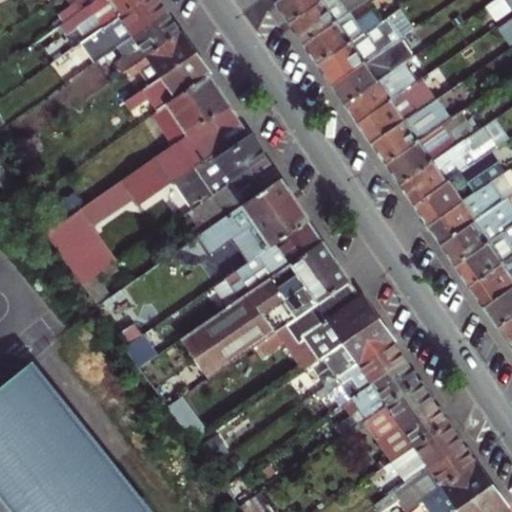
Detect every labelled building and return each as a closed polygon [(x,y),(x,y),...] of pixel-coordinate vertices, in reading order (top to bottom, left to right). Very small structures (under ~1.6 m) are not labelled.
[(86,37),(139,0),(95,0),(87,6),(61,24),(67,34),(78,26),(86,37)] [(129,38),(168,12),(161,1),(159,0),(139,0),(86,37),(82,40),(97,61),(129,38)] [(286,11),(292,21),(323,0),(280,0),(279,1),(286,11)] [(300,32),(307,42),(353,10),(367,0),(323,0),(292,21),(300,32)] [(511,11),(511,2),(510,0),(497,0),(490,5),(500,19),(511,11)] [(328,73),(335,83),(404,36),(416,28),(402,8),(384,21),(371,30),(321,64),(328,73)] [(314,53),(321,64),(371,30),(384,21),(377,10),(361,21),(353,10),(307,42),(314,53)] [(129,67),(181,32),(174,21),(168,12),(129,38),(138,51),(125,61),(129,67)] [(165,73),(197,51),(190,40),(183,30),(181,32),(129,67),(135,75),(156,60),(165,73)] [(342,94),(348,102),(405,63),(416,55),(404,36),(335,83),(342,94)] [(158,109),(211,71),(205,62),(197,51),(165,73),(126,100),(132,108),(149,96),(158,109)] [(354,111),(361,121),(407,89),(417,82),(405,63),(348,102),(354,111)] [(172,143),(231,102),(221,87),(211,71),(158,109),(152,113),(172,143)] [(383,153),(389,162),(434,131),(462,112),(458,106),(443,116),(439,110),(470,88),(464,81),(438,99),(375,142),(383,153)] [(369,133),(375,142),(438,99),(433,90),(415,102),(407,89),(361,121),(369,133)] [(224,186),(268,156),(251,131),(231,102),(172,143),(91,200),(102,216),(133,193),(144,209),(178,185),(194,207),(224,186)] [(396,172),(402,182),(454,147),(450,141),(444,145),(434,131),(389,162),(396,172)] [(410,192),(417,203),(484,157),(470,136),(454,147),(402,182),(410,192)] [(230,214),(283,178),(277,169),(268,156),(224,186),(234,200),(225,206),(230,214)] [(424,214),(431,224),(495,181),(500,177),(486,156),(484,157),(417,203),(424,214)] [(15,185),(0,163),(0,182),(7,192),(15,185)] [(229,239),(245,263),(310,219),(311,218),(300,200),(284,177),(283,178),(230,214),(177,250),(199,256),(205,252),(207,254),(229,239)] [(437,232),(445,243),(508,200),(495,181),(431,224),(437,232)] [(452,254),(458,263),(511,226),(511,197),(508,200),(445,243),(452,254)] [(81,207),(48,229),(84,282),(118,259),(81,207)] [(258,285),(273,275),(325,240),(317,230),(310,219),(245,263),(243,264),(258,285)] [(466,274),(473,284),(511,256),(511,226),(458,263),(466,274)] [(273,275),(300,313),(351,278),(338,260),(325,240),(273,275)] [(479,294),(487,305),(511,287),(511,256),(473,284),(479,294)] [(303,369),(326,353),(378,317),(364,297),(351,278),(300,313),(277,329),(253,345),(262,358),(285,343),(303,369)] [(494,315),(500,324),(511,316),(511,287),(487,305),(494,315)] [(251,290),(183,337),(210,375),(253,345),(277,329),(251,290)] [(508,335),(511,341),(511,316),(500,324),(508,335)] [(340,374),(392,338),(386,328),(378,317),(326,353),(340,374)] [(127,343),(142,365),(151,359),(135,338),(127,343)] [(354,395),(406,359),(400,349),(392,338),(340,374),(354,395)] [(367,416),(421,379),(414,369),(406,359),(354,395),(364,410),(363,411),(367,416)] [(140,511),(28,371),(0,393),(0,492),(15,511),(140,511)] [(382,437),(435,400),(428,389),(421,379),(367,416),(382,437)] [(185,393),(169,404),(196,443),(213,431),(185,393)] [(396,457),(449,421),(443,411),(435,400),(382,437),(396,457)] [(412,478),(464,442),(457,432),(449,421),(396,457),(400,464),(401,463),(412,478)] [(233,448),(221,430),(205,442),(217,459),(233,448)] [(426,499),(478,463),(471,453),(464,442),(412,478),(410,479),(425,499),(426,499)] [(434,511),(449,511),(493,483),(487,473),(479,462),(478,463),(426,499),(434,511)] [(494,511),(507,504),(501,493),(493,483),(449,511),(494,511)]
